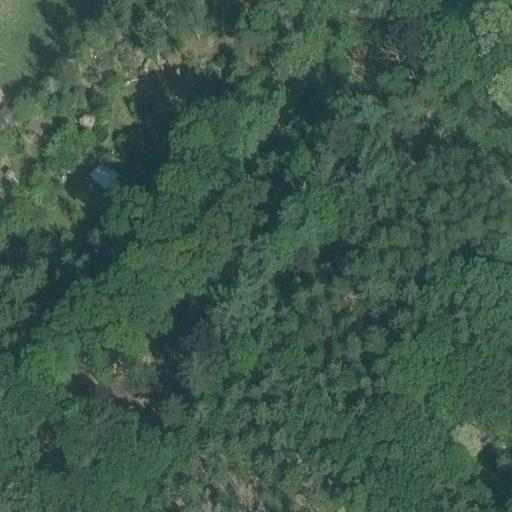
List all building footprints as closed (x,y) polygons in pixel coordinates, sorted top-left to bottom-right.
[(0,131),(3,134),(16,120),(6,111),(0,118),(0,131)] [(106,174),(100,168),(91,177),(107,191),(119,177),(110,169),(106,174)] [(190,292),(180,304),(192,313),(201,302),(190,292)] [(215,345),(207,339),(203,345),(210,350),(215,345)] [(511,429),(502,442),(511,449),(511,429)]
